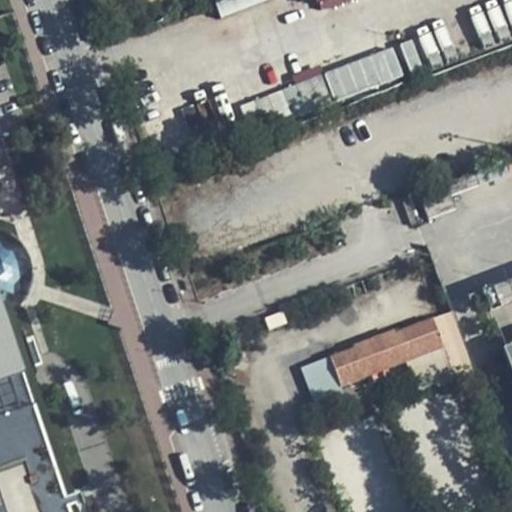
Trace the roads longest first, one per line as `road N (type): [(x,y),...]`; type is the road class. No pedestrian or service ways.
road 1 (unclassified): [(228,511),(56,0)]
road 2 (unknown): [(163,324),(345,252),(361,234),(350,174),(360,153),(511,92)]
road 3 (unknown): [(76,60),(293,36),(406,0)]
